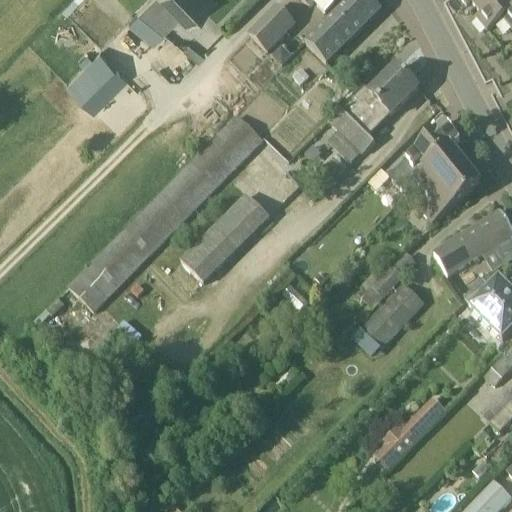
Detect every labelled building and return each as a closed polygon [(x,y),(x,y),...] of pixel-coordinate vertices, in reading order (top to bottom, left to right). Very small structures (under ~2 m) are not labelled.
[(208,6),(202,0),(161,0),(187,26),(208,6)] [(341,0),(300,0),(300,1),(310,11),(315,6),(325,17),(341,0)] [(382,14),(367,0),(353,0),(307,46),(329,67),(382,14)] [(489,0),(458,0),(467,10),(471,6),(476,12),(489,0)] [(511,13),(511,0),(489,0),(476,12),(480,17),(476,21),(487,34),(502,22),(511,13)] [(295,29),(276,10),(249,36),(268,56),(295,29)] [(511,13),(502,22),(511,33),(511,13)] [(101,51),(76,76),(93,94),(119,69),(101,51)] [(78,64),(82,68),(91,60),(87,55),(78,64)] [(390,116),(392,119),(417,93),(396,72),(372,96),(365,90),(328,127),(363,161),(375,148),(366,140),(390,116)] [(265,143),(240,119),(71,293),(95,317),(265,143)] [(416,172),(413,169),(420,162),(429,170),(451,152),(460,145),(444,126),(375,198),(387,208),(402,193),(399,189),(416,172)] [(481,188),(451,152),(429,170),(413,183),(431,207),(420,216),(433,230),(481,188)] [(270,222),(247,199),(181,264),(181,265),(169,277),(192,300),(204,288),(270,222)] [(511,240),(511,234),(501,216),(434,257),(448,280),(511,240)] [(405,283),(393,272),(363,303),(375,314),(405,283)] [(511,334),(511,298),(499,285),(497,287),(490,280),(465,304),(473,311),(472,312),(503,343),(511,334)] [(423,308),(403,289),(361,333),(382,352),(423,308)] [(511,353),(492,373),(502,383),(511,372),(511,353)] [(511,395),(509,392),(487,413),(495,421),(496,422),(511,405),(511,395)] [(446,415),(435,404),(405,434),(399,429),(381,448),(384,451),(374,461),(387,474),(417,444),(446,415)] [(511,405),(496,422),(495,421),(490,427),(501,437),(511,426),(511,405)] [(484,435),(470,450),(480,461),(491,450),(486,445),(490,441),(484,435)] [(502,511),(511,503),(494,486),(468,511),(502,511)]
